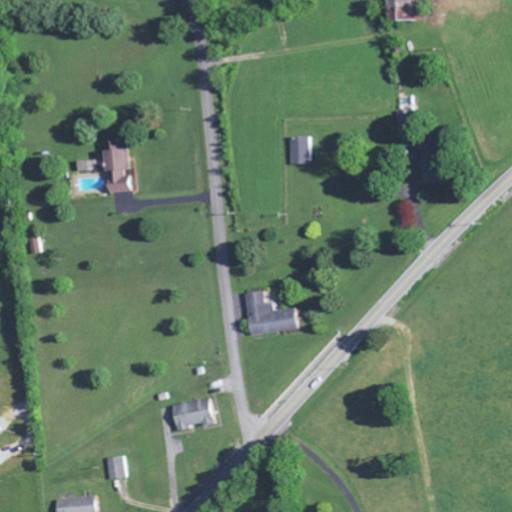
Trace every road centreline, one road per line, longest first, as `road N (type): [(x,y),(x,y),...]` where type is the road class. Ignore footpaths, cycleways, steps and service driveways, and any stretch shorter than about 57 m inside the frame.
road 1 (tertiary): [(511,175),(189,511)]
road 2 (residential): [(248,450),(201,51),(186,0)]
